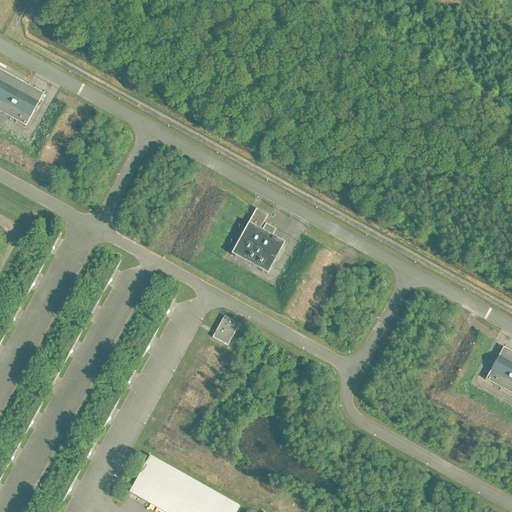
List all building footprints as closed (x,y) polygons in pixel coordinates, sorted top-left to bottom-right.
[(0,113),(24,127),(42,95),(0,71),(0,113)] [(255,210),(231,254),(268,274),(284,245),(270,238),(274,230),(265,225),(261,232),(258,231),(266,216),(255,210)] [(237,325),(223,317),(211,339),(226,346),(237,325)] [(511,353),(502,349),(484,380),(511,395),(511,353)] [(236,511),(239,507),(150,457),(129,493),(130,494),(137,498),(139,499),(146,503),(162,511),(236,511)]
